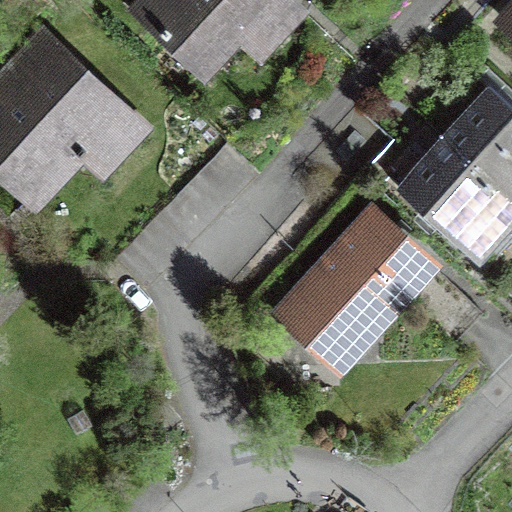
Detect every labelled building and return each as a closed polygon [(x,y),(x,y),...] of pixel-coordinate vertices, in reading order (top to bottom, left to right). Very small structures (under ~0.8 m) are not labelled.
[(293,0),(140,0),(129,12),(214,90),(249,52),(261,64),(308,13),(293,0)] [(42,30),(0,72),(0,162),(39,202),(127,114),(42,30)] [(511,102),(482,74),(386,175),(482,265),(508,239),(511,233),(511,102)] [(224,137),(182,95),(67,209),(109,251),(120,240),(143,218),(164,197),(188,173),(212,149),(224,137)] [(377,200),(271,314),(336,375),(442,261),(377,200)] [(123,403),(65,455),(60,450),(0,504),(0,511),(80,511),(87,506),(100,494),(109,505),(125,491),(139,478),(130,468),(143,456),(158,443),(123,403)]
